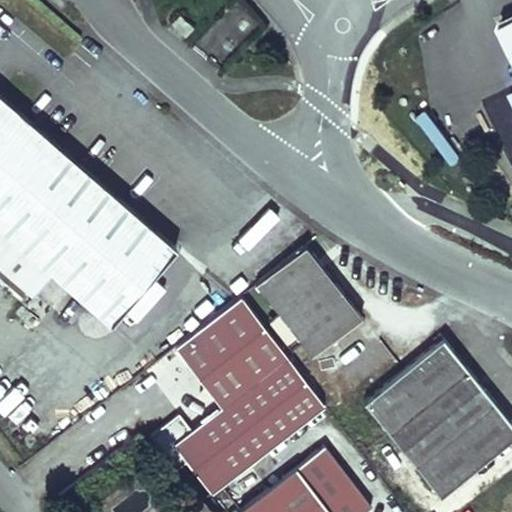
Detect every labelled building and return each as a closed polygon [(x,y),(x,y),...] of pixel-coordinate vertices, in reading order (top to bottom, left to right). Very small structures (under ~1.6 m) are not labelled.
[(171,21),(188,36),(196,27),(180,12),(171,21)] [(511,17),(502,22),(511,42),(511,17)] [(0,92),(0,264),(33,293),(52,270),(110,320),(175,245),(0,92)] [(361,313),(305,242),(255,281),(311,352),(361,313)] [(206,495),(325,408),(242,295),(174,346),(220,408),(190,429),(180,415),(158,430),(206,495)] [(511,420),(443,335),(364,398),(440,492),(511,434),(511,420)] [(324,442),(239,506),(243,511),(361,511),(372,504),(324,442)] [(214,511),(211,507),(207,510),(198,498),(179,511),(214,511)]
